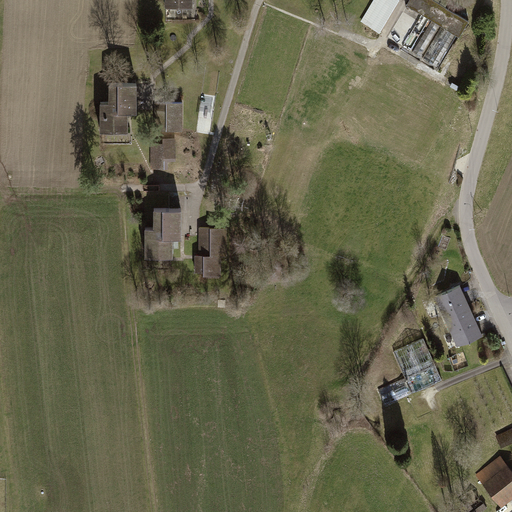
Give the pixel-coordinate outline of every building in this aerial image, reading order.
[(373,0),(360,21),(379,33),(399,0),(373,0)] [(409,0),(406,5),(459,37),(469,21),(433,0),(409,0)] [(291,113),(321,129),(363,52),(333,35),(291,113)] [(100,101),(101,130),(128,130),(128,112),(136,111),(136,83),(110,83),(110,101),(100,101)] [(159,101),(156,101),(155,131),(182,131),(183,102),(159,101)] [(162,144),(151,144),(151,169),(168,169),(168,161),(176,161),(175,138),(162,138),(162,144)] [(146,228),(146,257),(172,257),(172,237),(182,237),(182,208),(154,208),(154,228),(146,228)] [(196,255),(196,272),(204,272),(204,275),(220,275),(220,256),(226,256),(226,228),(203,228),(199,228),(199,255),(196,255)] [(461,287),(436,297),(458,347),(483,336),(476,321),(461,287)] [(406,376),(378,389),(387,407),(444,381),(424,338),(395,352),(406,376)] [(502,444),(511,440),(511,426),(498,432),(502,444)] [(511,471),(500,456),(476,475),(501,508),(511,499),(511,471)]
